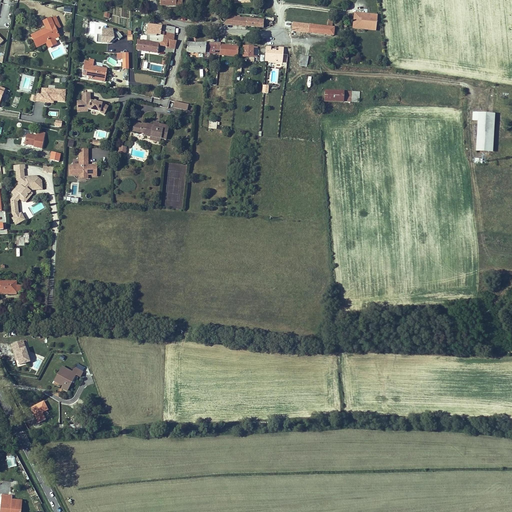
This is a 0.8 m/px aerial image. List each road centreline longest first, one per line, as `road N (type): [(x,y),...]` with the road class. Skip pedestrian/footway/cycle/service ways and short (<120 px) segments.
road 1 (track): [(472,102),(463,84),(333,74),(306,41)]
road 2 (residential): [(283,36),(165,17),(151,0)]
road 3 (secondary): [(0,392),(60,511)]
